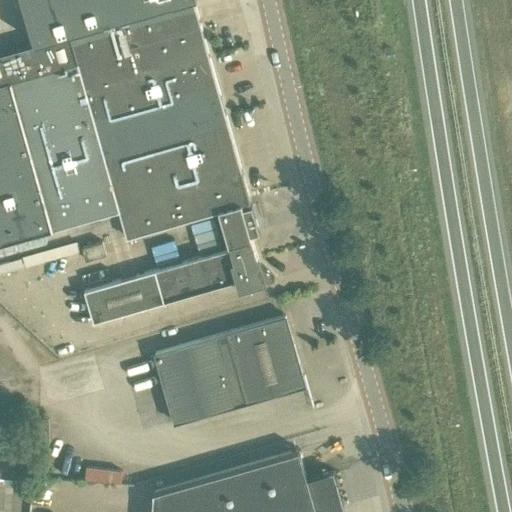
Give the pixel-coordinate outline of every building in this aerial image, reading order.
[(0,242),(53,228),(80,324),(94,320),(238,279),(241,287),(275,278),(258,260),(258,259),(257,255),(252,238),(252,239),(251,235),(260,232),(252,205),(243,208),(242,203),(250,201),(249,197),(248,193),(226,116),(224,109),(209,58),(207,50),(192,0),(21,0),(34,42),(0,51),(0,242)] [(5,263),(9,275),(33,267),(28,255),(5,263)] [(175,422),(306,385),(286,314),(155,351),(175,422)] [(0,480),(29,482),(32,433),(0,430),(0,480)] [(152,510),(190,511),(323,511),(345,506),(334,469),(308,476),(300,448),(153,491),(152,510)] [(122,482),(123,469),(87,465),(85,478),(122,482)]
